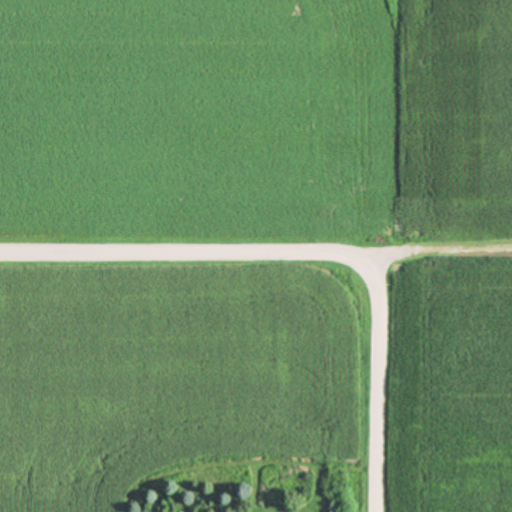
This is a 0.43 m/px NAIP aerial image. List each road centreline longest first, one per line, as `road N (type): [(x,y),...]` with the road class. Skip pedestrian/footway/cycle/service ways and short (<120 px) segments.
road 1 (residential): [(0,254),(374,260)]
road 2 (residential): [(380,511),(383,287),(374,260)]
